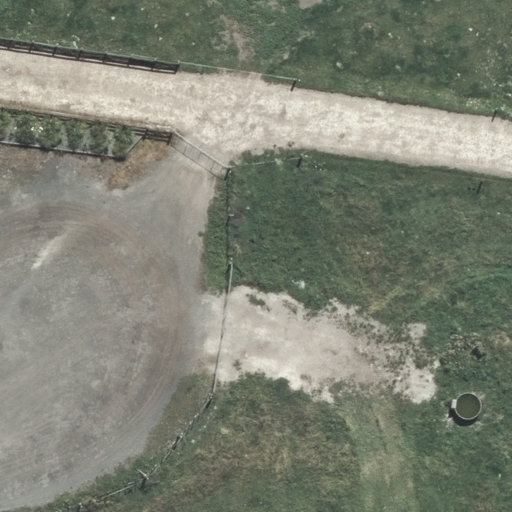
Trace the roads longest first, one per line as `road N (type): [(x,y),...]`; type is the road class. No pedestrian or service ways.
road 1 (track): [(0,76),(511,153)]
road 2 (track): [(216,113),(0,437)]
